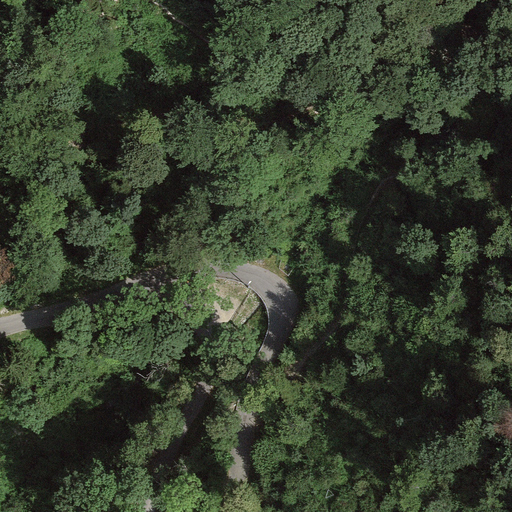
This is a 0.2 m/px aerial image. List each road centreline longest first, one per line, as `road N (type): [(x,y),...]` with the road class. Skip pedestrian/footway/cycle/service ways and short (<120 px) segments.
road 1 (unclassified): [(147,286),(220,262),(257,274),(279,297),(279,331),(242,425),(235,511)]
road 2 (unclassified): [(149,511),(166,449),(207,372),(211,348),(189,312),(147,286)]
road 3 (unclassified): [(0,327),(147,286)]
